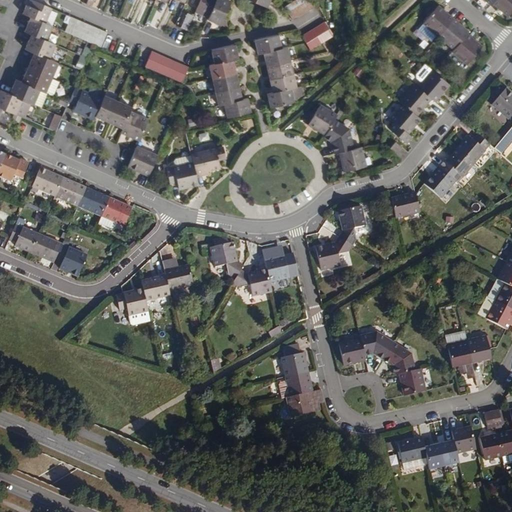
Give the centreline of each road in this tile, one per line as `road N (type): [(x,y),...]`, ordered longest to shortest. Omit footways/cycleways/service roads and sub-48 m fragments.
road 1 (residential): [(50,0),(172,52),(294,27),(319,12)]
road 2 (residential): [(496,60),(398,175),(335,192),(291,221)]
road 3 (primary): [(213,511),(0,419)]
road 4 (residential): [(183,214),(96,290),(75,290),(0,257)]
road 5 (residential): [(183,214),(0,135)]
road 6 (residential): [(334,387),(291,221)]
road 7 (residential): [(511,358),(484,397),(386,419)]
